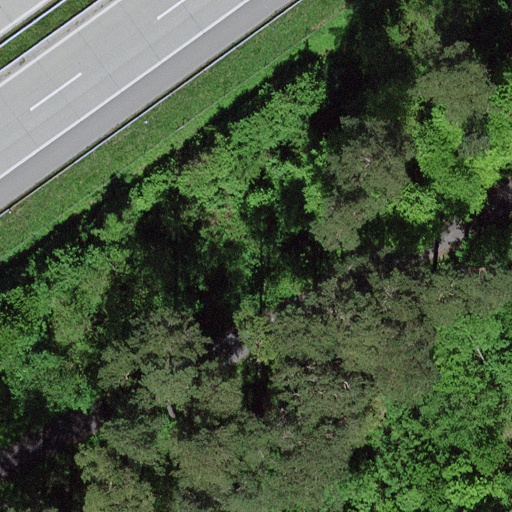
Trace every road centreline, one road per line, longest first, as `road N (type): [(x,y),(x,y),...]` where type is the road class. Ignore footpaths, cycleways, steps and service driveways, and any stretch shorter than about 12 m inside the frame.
road 1 (track): [(511,186),(0,468)]
road 2 (motorway): [(0,114),(165,0)]
